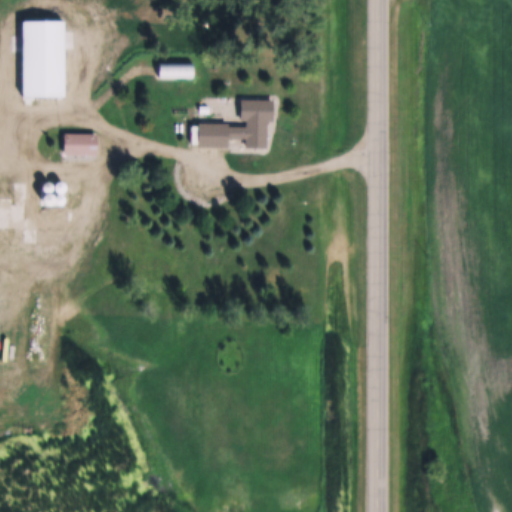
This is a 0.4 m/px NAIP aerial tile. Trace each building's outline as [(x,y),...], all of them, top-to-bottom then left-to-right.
[(24,30),(40,30),(40,38),(48,38),(48,53),(24,53),(24,30)] [(157,61),(190,61),(190,76),(157,76),(157,61)] [(225,137),(225,146),(195,146),(195,121),(225,121),(225,125),(244,125),(244,120),(238,120),(238,98),(271,98),(271,120),(265,120),(265,147),(243,147),(244,137),(225,137)] [(163,126),(187,108),(181,100),(157,118),(163,126)] [(61,132),(95,132),(95,154),(61,154),(61,132)] [(0,198),(11,198),(11,184),(23,184),(23,198),(68,199),(67,244),(21,243),(21,230),(0,229),(0,198)] [(43,195),(47,193),(49,189),(47,185),(43,184),(39,185),(37,189),(39,193),(43,195)] [(56,195),(60,193),(62,189),(60,185),(56,184),(52,185),(51,189),(52,193),(56,195)] [(70,196),(74,194),(75,190),(73,186),(69,184),(66,186),(64,190),(66,194),(70,196)] [(73,207),(76,206),(78,202),(76,199),(73,198),(70,199),(68,203),(70,206),(73,207)]
